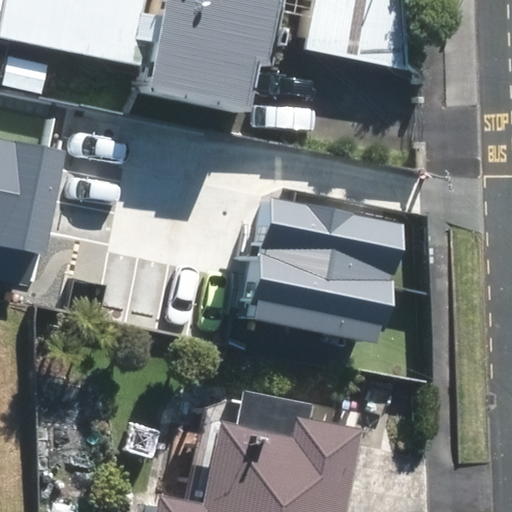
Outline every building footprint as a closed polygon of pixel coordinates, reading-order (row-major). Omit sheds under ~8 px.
[(129,0),(0,0),(0,49),(114,74),(129,0)] [(145,0),(125,105),(222,123),(231,75),(246,78),(261,0),(145,0)] [(300,0),(290,57),(392,76),(394,0),(300,0)] [(48,234),(65,150),(0,136),(0,244),(44,254),(48,234)] [(406,224),(272,199),(264,256),(396,278),(406,224)] [(396,278),(264,256),(253,322),(386,344),(396,278)] [(170,511),(151,511),(128,507),(126,511),(317,511),(332,444),(280,433),(284,414),(211,399),(204,436),(187,432),(170,511)]
